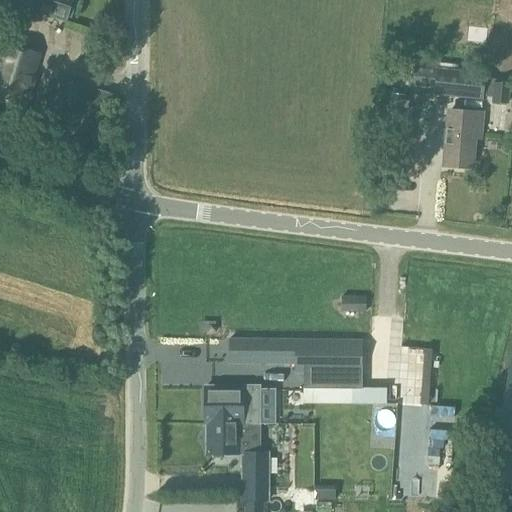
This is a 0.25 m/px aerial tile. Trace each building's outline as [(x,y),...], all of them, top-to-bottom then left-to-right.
[(0,0),(0,3),(65,23),(71,0),(0,0)] [(486,46),(488,29),(467,27),(465,44),(486,46)] [(0,102),(25,110),(40,56),(6,46),(0,63),(0,102)] [(483,97),(485,77),(455,73),(456,65),(437,63),(433,92),(483,97)] [(94,89),(62,79),(50,118),(82,127),(94,89)] [(503,105),(505,86),(498,85),(496,103),(503,105)] [(480,139),(482,114),(448,111),(443,167),(471,170),(474,138),(480,139)] [(389,132),(407,133),(408,122),(389,121),(389,132)] [(340,311),(357,312),(357,295),(340,295),(340,311)] [(362,340),(229,339),(227,364),(294,365),(294,374),(302,375),(303,386),(361,386),(361,375),(362,375),(362,340)] [(511,342),(501,412),(511,413),(511,342)] [(207,426),(258,425),(258,412),(242,412),(242,387),(205,387),(205,425),(207,426)] [(268,453),(259,453),(258,425),(207,426),(207,454),(243,454),(244,502),(245,502),(245,511),(264,511),(264,503),(268,503),(268,453)]
